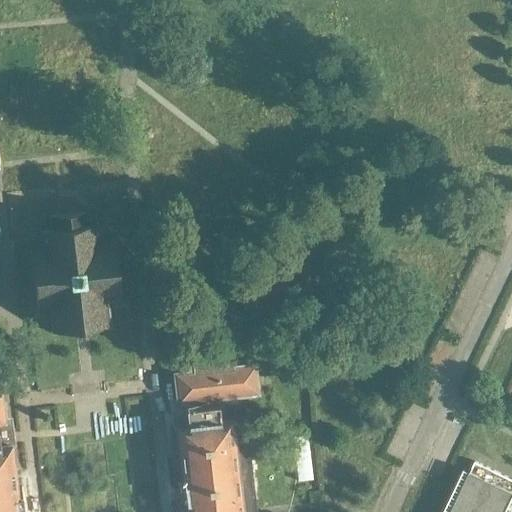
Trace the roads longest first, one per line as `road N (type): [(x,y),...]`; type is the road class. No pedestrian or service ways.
road 1 (unclassified): [(388,511),(511,252)]
road 2 (unknown): [(128,0),(134,151),(0,166)]
road 3 (unknown): [(22,400),(153,388)]
road 4 (unknown): [(0,28),(129,15)]
road 5 (unknown): [(168,511),(153,388)]
